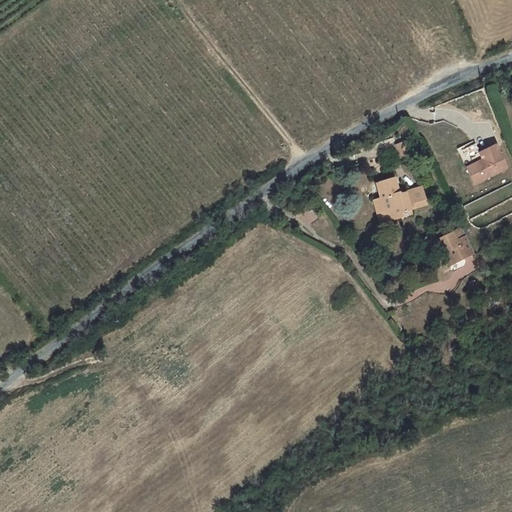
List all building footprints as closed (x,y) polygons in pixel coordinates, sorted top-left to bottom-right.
[(395,146),(400,158),(412,153),(407,142),(395,146)] [(475,144),(458,152),(466,168),(474,184),(507,168),(495,145),(479,153),(475,144)] [(393,179),(375,184),(380,199),(378,200),(382,213),(387,211),(390,220),(400,217),(399,213),(409,210),(425,204),(420,188),(404,193),(404,194),(400,195),(398,194),(393,179)] [(378,200),(373,201),(380,223),(390,220),(387,211),(382,213),(378,200)] [(474,253),(461,228),(439,239),(437,240),(450,265),(452,265),(474,253)] [(113,348),(118,355),(124,350),(120,343),(113,348)]
